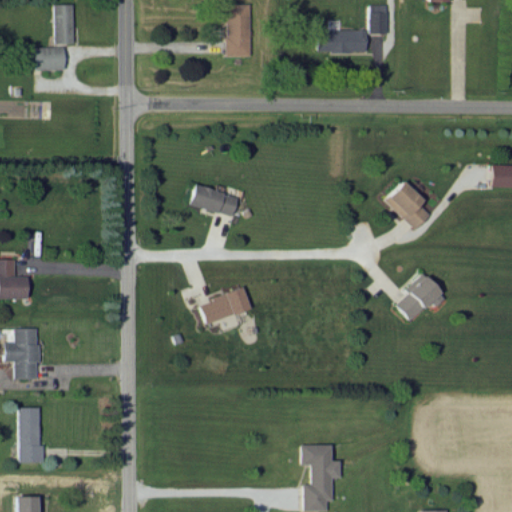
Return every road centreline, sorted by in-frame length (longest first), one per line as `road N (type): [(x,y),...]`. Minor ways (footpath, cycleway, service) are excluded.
road 1 (residential): [(126,0),(130,511)]
road 2 (residential): [(511,107),(128,103)]
